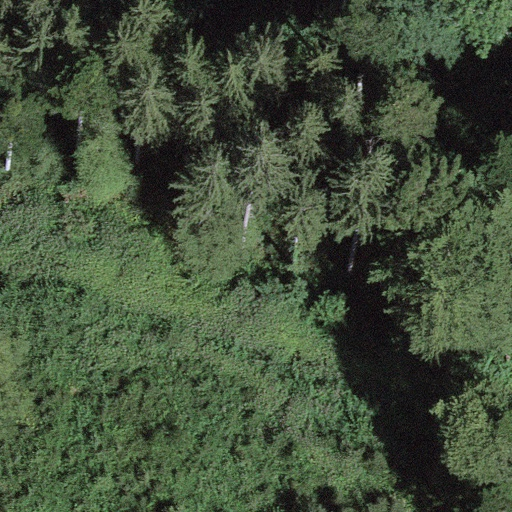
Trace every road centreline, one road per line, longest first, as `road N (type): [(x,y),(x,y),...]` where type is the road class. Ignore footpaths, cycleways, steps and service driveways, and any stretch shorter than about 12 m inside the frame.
road 1 (track): [(0,260),(127,287),(511,434)]
road 2 (track): [(121,0),(329,73),(511,87)]
